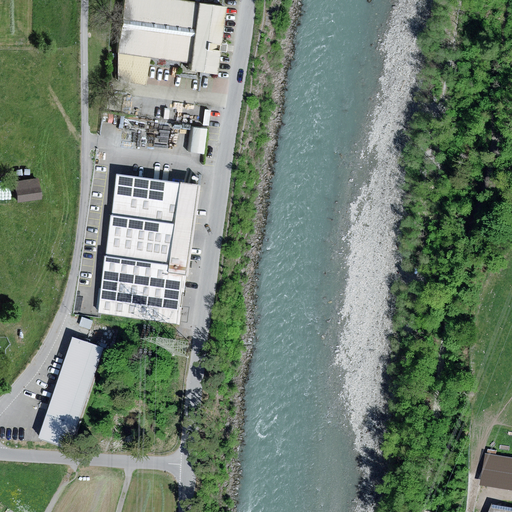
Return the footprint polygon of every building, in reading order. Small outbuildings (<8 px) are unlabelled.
[(182,0),(119,0),(114,51),(114,81),(145,82),(148,55),(183,60),(182,67),(212,72),(215,46),(220,5),(182,0)] [(206,128),(189,126),(187,151),(203,153),(206,128)] [(200,186),(117,175),(97,312),(180,324),(200,186)] [(36,178),(12,181),(14,201),(38,198),(36,178)] [(92,320),(82,317),(79,326),(89,330),(92,320)] [(73,337),(37,439),(68,450),(104,348),(73,337)] [(511,457),(485,453),(480,485),(511,490),(511,457)]
